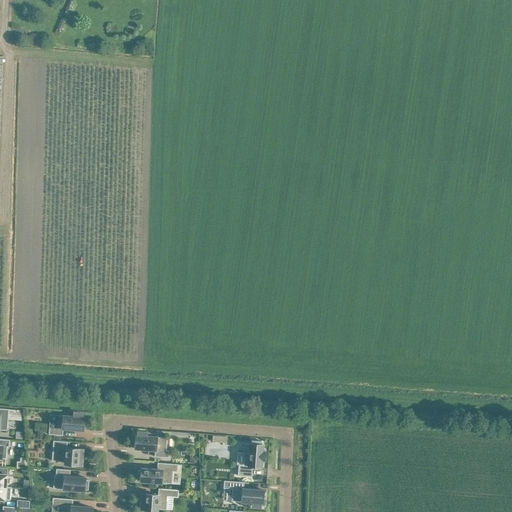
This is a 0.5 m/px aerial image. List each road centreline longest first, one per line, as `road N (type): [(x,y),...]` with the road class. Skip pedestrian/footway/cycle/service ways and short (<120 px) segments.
road 1 (track): [(0,372),(511,410)]
road 2 (residential): [(118,511),(111,434),(121,423),(288,435),(285,511)]
